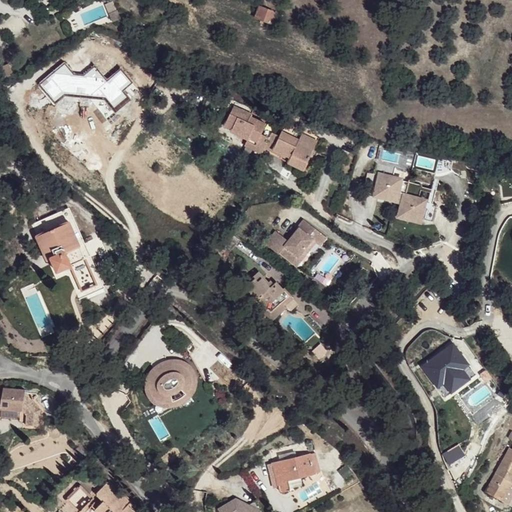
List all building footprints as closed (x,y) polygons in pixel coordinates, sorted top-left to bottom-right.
[(260,6),(257,15),(274,22),(278,12),(260,6)] [(66,64),(51,76),(65,93),(69,90),(72,94),(83,96),(87,92),(90,97),(108,83),(96,68),(85,77),(75,76),(66,64)] [(233,107),(229,114),(237,117),(240,110),(233,107)] [(229,114),(224,126),(242,134),(243,132),(249,135),(245,145),(262,152),(265,147),(269,138),(261,135),(265,124),(249,117),(250,114),(240,110),(237,117),(229,114)] [(269,138),(265,147),(290,159),(289,162),(305,169),(315,146),(299,139),(282,132),(280,136),(272,133),(269,138)] [(302,134),(299,139),(315,146),(318,140),(302,134)] [(432,170),(435,156),(418,152),(415,166),(432,170)] [(375,175),(369,191),(382,196),(388,179),(375,175)] [(382,196),(381,198),(400,205),(407,185),(388,179),(382,196)] [(400,205),(399,207),(408,211),(410,204),(424,208),(429,193),(407,185),(400,205)] [(408,211),(404,221),(423,229),(424,227),(430,210),(424,208),(410,204),(408,211)] [(430,210),(424,227),(437,231),(443,215),(430,210)] [(54,263),(58,271),(74,266),(73,264),(89,258),(69,212),(38,225),(41,234),(39,235),(51,264),(54,263)] [(329,238),(305,219),(299,226),(300,227),(290,240),(277,230),(268,242),(280,252),(281,250),(301,267),(314,251),(317,253),(329,238)] [(257,268),(242,283),(256,297),(264,306),(259,309),(269,320),(285,305),(283,301),(292,292),(284,284),(282,285),(276,278),(271,282),(257,268)] [(435,389),(469,365),(454,343),(419,366),(435,389)] [(196,377),(187,363),(186,362),(184,361),(183,361),(181,360),(178,360),(176,359),(173,360),(169,361),(155,368),(152,373),(150,378),(149,379),(149,381),(149,384),(149,387),(150,390),(150,392),(151,394),(153,396),(154,397),(155,399),(157,400),(158,401),(160,401),(161,402),(163,402),(166,403),(167,403),(169,403),(172,403),(174,402),(190,393),(190,392),(191,392),(192,391),(192,389),(193,387),(194,385),(195,382),(195,379),(196,377)] [(0,390),(0,406),(2,407),(2,408),(24,411),(26,391),(4,388),(4,390),(0,390)] [(509,446),(484,490),(501,499),(511,479),(511,430),(507,437),(511,439),(511,446),(511,447),(509,446)] [(311,450),(273,460),(281,490),(283,491),(288,491),(290,488),(292,483),(290,475),(316,467),(311,450)] [(97,511),(90,505),(81,511),(125,511),(129,508),(120,498),(115,493),(116,492),(109,484),(96,496),(103,504),(97,511)] [(93,502),(81,487),(67,501),(68,503),(76,511),(81,511),(90,505),(93,502)] [(122,496),(120,498),(129,508),(131,506),(122,496)] [(234,499),(221,507),(224,511),(262,511),(255,499),(247,503),(238,499),(236,498),(234,499)] [(76,511),(68,503),(59,511),(76,511)]
